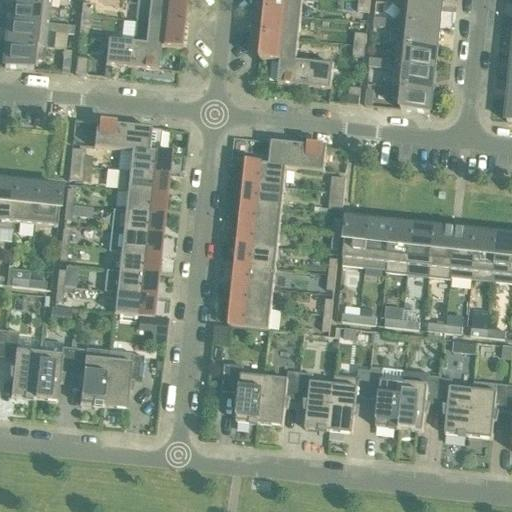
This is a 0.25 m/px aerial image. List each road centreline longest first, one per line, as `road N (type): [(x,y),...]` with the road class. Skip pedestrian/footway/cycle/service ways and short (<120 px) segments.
road 1 (residential): [(179,459),(216,118)]
road 2 (residential): [(511,495),(179,459)]
road 3 (residential): [(466,143),(216,118)]
road 4 (residential): [(216,118),(0,93)]
road 5 (residential): [(179,459),(0,439)]
road 6 (residential): [(466,143),(481,0)]
